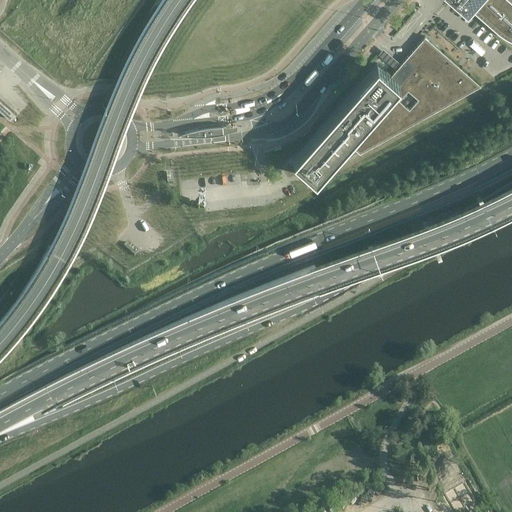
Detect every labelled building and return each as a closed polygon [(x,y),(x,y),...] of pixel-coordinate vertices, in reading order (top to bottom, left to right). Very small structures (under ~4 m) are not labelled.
[(511,0),(464,0),(497,28),(501,32),(505,35),(510,37),(511,38),(511,0)] [(377,64),(293,159),(315,179),(319,174),(347,142),(359,153),(481,86),(425,36),(405,59),(413,67),(399,83),(377,64)] [(16,114),(0,99),(0,110),(11,120),(12,119),(15,116),(16,114)] [(227,126),(222,126),(223,126),(223,125),(217,126),(210,126),(205,127),(198,128),(193,130),(185,132),(178,134),(185,135),(193,136),(201,136),(209,135),(217,135),(224,133),(223,133),(228,132),(237,130),(237,126),(227,126)] [(147,219),(158,229),(169,217),(158,207),(147,219)] [(124,247),(134,256),(138,252),(128,242),(124,247)] [(450,492),(458,506),(474,497),(466,483),(450,492)]
